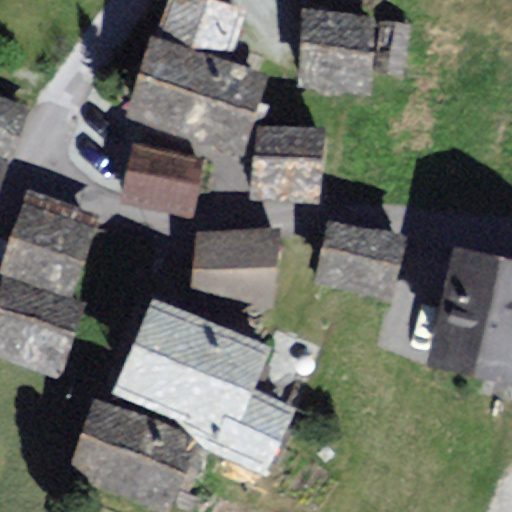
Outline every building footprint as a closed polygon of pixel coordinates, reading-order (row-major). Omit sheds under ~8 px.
[(199,0),(171,0),(161,30),(225,53),(239,14),(199,0)] [(355,87),(360,25),(299,20),(293,82),(355,87)] [(407,32),(379,27),(370,73),(398,78),(407,32)] [(257,80),(154,44),(130,113),(198,136),(234,149),(257,80)] [(20,108),(0,100),(0,149),(4,151),(20,108)] [(314,190),(317,134),(266,131),(263,186),(314,190)] [(199,166),(137,151),(126,195),(188,210),(199,166)] [(47,213),(29,207),(6,273),(68,294),(91,228),(47,213)] [(386,246),(320,230),(307,283),(373,299),(386,246)] [(269,304),(266,240),(189,242),(192,307),(269,304)] [(511,269),(465,259),(442,358),(511,373),(511,269)] [(76,313),(6,289),(0,306),(0,357),(55,376),(76,313)] [(255,362),(158,318),(118,403),(253,465),(273,419),(236,402),(255,362)] [(186,450),(100,418),(78,477),(163,509),(186,450)]
